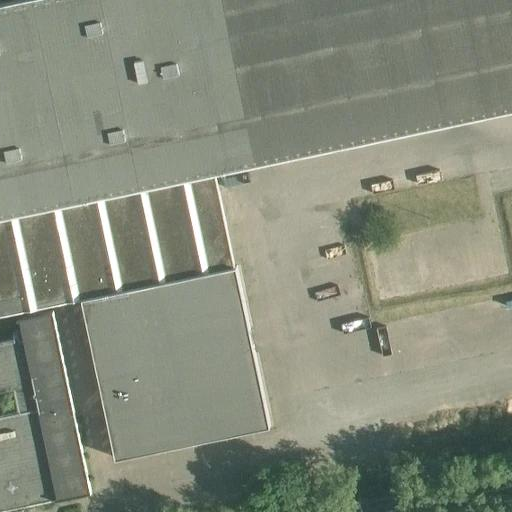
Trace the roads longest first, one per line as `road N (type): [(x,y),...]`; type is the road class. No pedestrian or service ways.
road 1 (unknown): [(511,146),(306,186),(277,219),(275,255),(296,342),(311,359),(415,355),(511,336)]
road 2 (tertiary): [(390,511),(511,485)]
